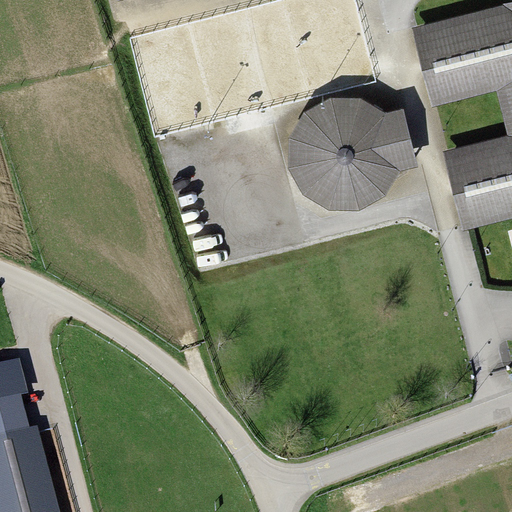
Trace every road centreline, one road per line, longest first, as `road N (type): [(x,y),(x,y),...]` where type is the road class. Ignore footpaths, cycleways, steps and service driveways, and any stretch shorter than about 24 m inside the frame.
road 1 (unclassified): [(271,481),(241,432),(131,333),(0,266)]
road 2 (residential): [(271,481),(511,395)]
road 3 (track): [(84,511),(39,344),(57,294)]
